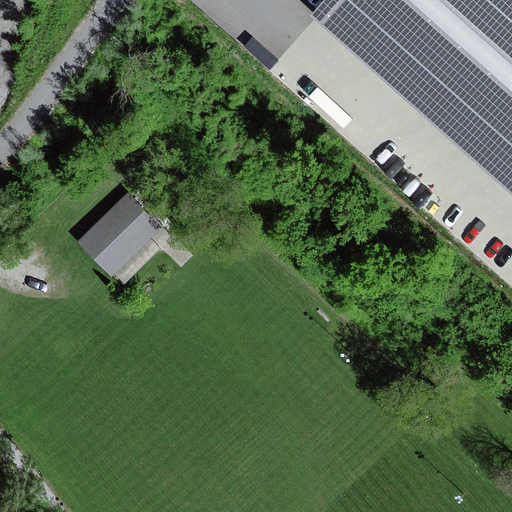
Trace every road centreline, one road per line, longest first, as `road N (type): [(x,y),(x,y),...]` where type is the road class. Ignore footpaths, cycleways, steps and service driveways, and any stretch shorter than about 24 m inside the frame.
road 1 (track): [(363,91),(511,221)]
road 2 (residential): [(118,0),(0,151)]
